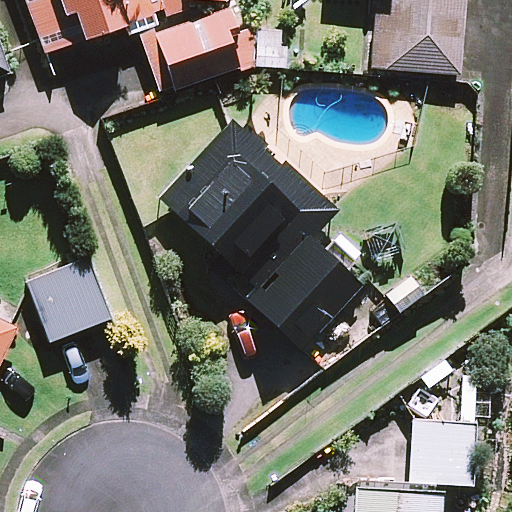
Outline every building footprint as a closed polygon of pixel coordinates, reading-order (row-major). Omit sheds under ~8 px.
[(122,0),(64,0),(65,0),(75,0),(82,21),(125,9),(122,0)] [(382,0),(378,55),(459,63),(464,0),(382,0)] [(247,57),(230,4),(140,35),(158,87),(247,57)] [(282,22),(256,21),(254,63),(281,63),(282,22)] [(0,71),(12,67),(0,32),(0,71)] [(335,217),(236,119),(158,198),(254,291),(245,300),(296,350),(361,285),(314,239),(335,217)] [(112,313),(90,253),(26,276),(48,336),(112,313)] [(0,350),(15,319),(0,311),(0,350)] [(473,419),(409,415),(406,471),(470,475),(473,419)] [(437,511),(438,480),(346,480),(346,511),(437,511)]
